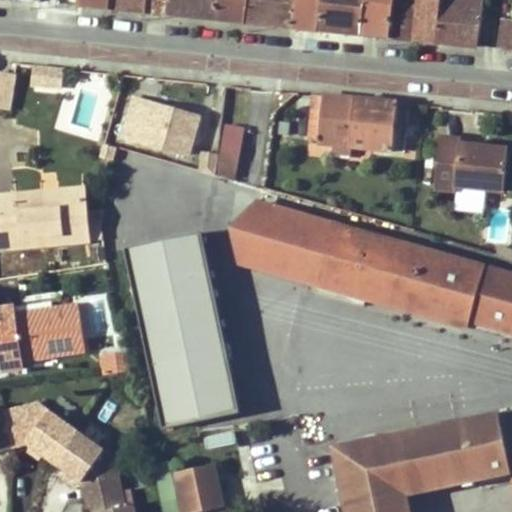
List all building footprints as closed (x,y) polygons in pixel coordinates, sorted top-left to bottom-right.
[(78,0),(78,6),(109,8),(110,0),(78,0)] [(110,0),(109,8),(147,12),(148,0),(110,0)] [(148,0),(147,12),(216,19),(218,0),(148,0)] [(218,0),(216,19),(245,22),(248,0),(218,0)] [(248,0),(245,22),(293,27),(297,0),(248,0)] [(324,0),(297,0),(293,27),(320,30),(324,0)] [(367,0),(324,0),(320,30),(362,34),(367,0)] [(395,0),(367,0),(362,34),(390,37),(395,0)] [(395,0),(390,37),(413,40),(418,0),(395,0)] [(442,0),(418,0),(413,40),(436,42),(442,0)] [(442,0),(436,42),(479,47),(485,0),(442,0)] [(498,49),(510,50),(511,38),(511,23),(503,22),(498,49)] [(41,69),(40,88),(61,89),(62,70),(41,69)] [(0,73),(0,107),(10,109),(15,76),(0,73)] [(315,96),(311,127),(309,141),(319,142),(319,145),(334,146),(333,155),(351,157),(352,148),(394,153),(399,104),(324,95),(324,97),(315,96)] [(135,102),(125,138),(188,156),(200,118),(153,104),(152,107),(135,102)] [(226,121),(213,175),(236,181),(250,127),(226,121)] [(464,141),(442,139),(435,189),(458,192),(458,187),(505,192),(510,152),(463,146),(464,141)] [(115,178),(149,188),(157,159),(123,149),(115,178)] [(177,164),(168,193),(202,203),(210,174),(177,164)] [(84,190),(16,196),(17,203),(19,204),(85,199),(84,190)] [(16,196),(0,197),(0,251),(90,242),(87,215),(85,199),(19,204),(17,203),(16,196)] [(511,271),(260,203),(243,266),(312,282),(511,335),(511,271)] [(107,227),(109,213),(87,215),(90,242),(109,241),(107,227)] [(205,214),(128,229),(166,433),(243,419),(238,395),(240,395),(205,214)] [(511,362),(511,335),(312,282),(306,306),(511,362)] [(511,362),(306,306),(296,343),(511,401),(511,362)] [(22,362),(86,353),(79,308),(52,311),(53,318),(16,321),(16,316),(15,309),(0,310),(0,345),(20,343),(22,362)] [(53,318),(52,311),(16,316),(16,321),(53,318)] [(129,354),(104,357),(107,377),(117,376),(132,374),(129,354)] [(329,438),(346,511),(448,511),(511,496),(511,488),(505,456),(490,400),(329,438)] [(8,414),(16,449),(31,445),(58,460),(79,431),(40,407),(8,414)] [(0,447),(4,452),(16,449),(8,414),(0,415),(0,447)] [(96,498),(125,492),(116,454),(79,431),(58,460),(92,480),(96,498)] [(155,469),(166,467),(162,447),(151,449),(155,469)] [(182,497),(219,488),(215,467),(178,475),(182,497)] [(182,497),(185,511),(210,511),(223,509),(219,488),(182,497)] [(138,511),(133,490),(125,492),(96,498),(99,511),(138,511)]
